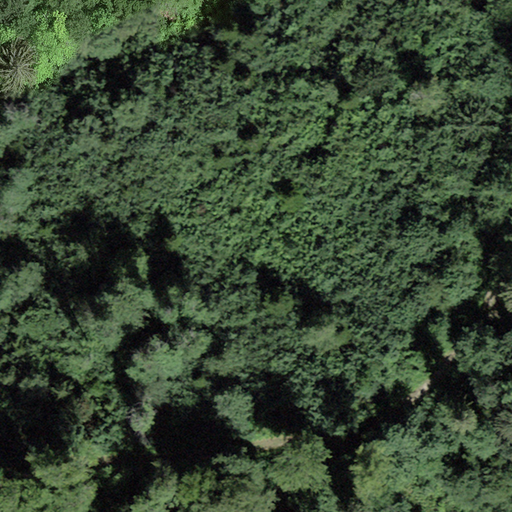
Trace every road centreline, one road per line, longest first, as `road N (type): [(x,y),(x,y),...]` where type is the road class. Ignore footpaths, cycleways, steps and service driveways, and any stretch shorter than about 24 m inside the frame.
road 1 (track): [(503,315),(463,330),(412,399),(347,438),(73,461),(0,482)]
road 2 (track): [(252,511),(347,438)]
